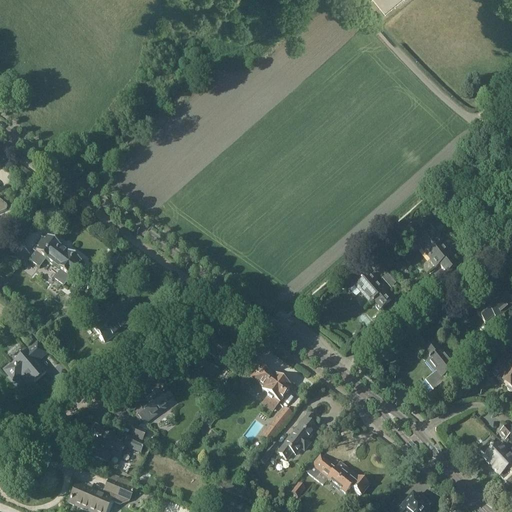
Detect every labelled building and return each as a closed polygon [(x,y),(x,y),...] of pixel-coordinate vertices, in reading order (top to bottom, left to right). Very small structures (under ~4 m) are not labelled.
[(0,213),(10,209),(0,201),(0,213)] [(431,232),(416,244),(430,261),(429,261),(435,269),(439,265),(446,274),(456,266),(449,258),(451,256),(443,246),(443,247),(431,232)] [(39,270),(46,261),(56,268),(54,270),(58,273),(53,280),(63,287),(71,275),(76,278),(81,272),(76,269),(80,263),(47,238),(45,240),(41,238),(34,247),(38,250),(29,262),(39,270)] [(21,267),(30,256),(19,247),(10,259),(21,267)] [(124,262),(119,258),(113,267),(118,270),(124,262)] [(384,292),(369,275),(357,286),(362,292),(359,294),(369,305),(372,303),(372,304),(373,303),(380,311),(390,302),(383,293),(384,292)] [(382,279),(389,286),(393,282),(387,275),(382,279)] [(485,307),(476,314),(485,324),(493,317),(496,321),(511,308),(511,303),(502,291),(484,306),(485,307)] [(102,321),(103,322),(94,330),(104,343),(128,325),(125,320),(137,311),(129,301),(102,321)] [(220,368),(221,368),(222,367),(224,365),(233,354),(213,338),(205,348),(208,350),(207,352),(216,359),(215,362),(214,363),(215,364),(215,365),(215,366),(216,367),(218,368),(219,368),(220,368)] [(435,373),(427,379),(435,389),(446,381),(443,378),(448,374),(450,377),(456,372),(455,372),(457,370),(455,368),(441,350),(440,351),(433,342),(423,351),(429,358),(428,359),(429,360),(426,362),(435,373)] [(36,362),(45,354),(37,345),(28,352),(27,352),(12,365),(5,372),(13,382),(20,376),(23,380),(27,376),(33,384),(45,373),(36,362)] [(497,379),(507,387),(507,391),(510,393),(511,392),(511,359),(506,355),(504,353),(498,361),(500,363),(492,374),(498,378),(497,379)] [(484,359),(480,354),(474,360),(478,364),(484,359)] [(250,380),(262,389),(261,390),(268,396),(266,399),(277,407),(279,404),(280,404),(292,388),(274,374),(273,375),(269,373),(260,366),(255,373),(249,368),(238,382),(244,387),(250,380)] [(144,425),(167,407),(170,412),(177,407),(173,403),(173,402),(164,390),(158,395),(157,393),(139,406),(140,408),(134,412),(144,425)] [(270,444),(278,434),(293,416),(284,408),(269,426),(270,427),(261,438),(270,444)] [(308,414),(277,455),(287,463),(292,455),(296,458),(301,451),(304,453),(312,444),(308,441),(317,430),(311,425),(314,420),(308,414)] [(511,440),(511,430),(507,426),(498,435),(505,442),(509,438),(511,440)] [(147,432),(135,427),(130,439),(142,444),(146,445),(151,434),(147,432)] [(91,450),(97,452),(94,459),(106,464),(110,454),(120,458),(124,448),(132,451),(136,442),(120,434),(114,431),(111,438),(105,435),(102,442),(96,439),(95,441),(92,448),(91,450)] [(490,442),(480,452),(485,457),(483,460),(496,473),(511,457),(511,455),(506,455),(497,446),(495,448),(490,442)] [(279,449),(272,444),(258,461),(264,467),(279,449)] [(330,485),(329,486),(339,494),(340,493),(345,497),(351,489),(360,497),(368,486),(340,463),(335,469),(320,457),(306,474),(323,487),(327,482),(330,485)] [(508,486),(511,481),(511,457),(496,473),(508,486)] [(103,495),(77,484),(69,502),(92,511),(107,511),(112,503),(121,506),(129,503),(134,491),(123,486),(123,485),(109,479),(103,495)] [(205,509),(203,511),(212,511),(218,502),(216,501),(217,499),(219,500),(222,494),(218,492),(219,490),(244,503),(248,496),(219,481),(214,491),(214,490),(205,509)] [(298,499),(306,490),(298,485),(291,494),(288,497),(295,502),(298,499)] [(271,511),(272,508),(266,505),(267,504),(254,498),(250,505),(263,511),(264,510),(269,511),(268,511),(255,511),(223,496),(215,511),(271,511)] [(383,507),(379,511),(429,511),(430,511),(428,509),(430,506),(421,499),(419,502),(412,496),(398,511),(392,511),(385,506),(384,508),(383,507)] [(159,497),(156,503),(166,508),(169,501),(159,497)]
